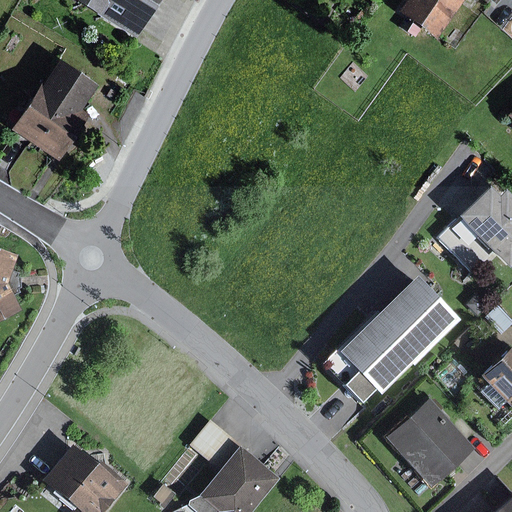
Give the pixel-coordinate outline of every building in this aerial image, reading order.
[(163,0),(86,0),(141,35),(163,0)] [(411,0),(406,9),(443,35),(467,0),(499,0),(504,3),(505,0),(411,0)] [(14,128),(64,162),(95,116),(84,109),(102,83),(70,62),(53,86),(46,82),(14,128)] [(507,272),(511,267),(511,190),(505,198),(491,183),(432,239),(462,270),(484,249),(507,272)] [(22,253),(0,245),(0,318),(26,307),(14,280),(22,253)] [(464,314),(424,272),(334,357),(374,399),(464,314)] [(511,406),(511,348),(488,370),(497,380),(485,391),(504,413),(511,406)] [(386,437),(431,488),(478,447),(433,396),(386,437)] [(204,511),(255,511),(285,477),(216,419),(165,479),(204,511)] [(108,511),(129,486),(78,444),(50,479),(84,506),(78,511),(108,511)] [(511,511),(511,502),(501,511),(511,511)]
